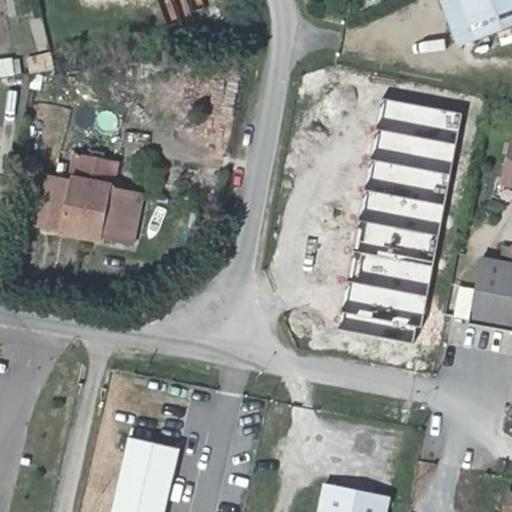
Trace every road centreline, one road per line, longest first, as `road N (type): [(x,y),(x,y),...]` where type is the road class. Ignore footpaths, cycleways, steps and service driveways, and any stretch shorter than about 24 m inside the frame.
road 1 (unclassified): [(281,0),(282,63),(221,348)]
road 2 (residential): [(221,348),(482,399)]
road 3 (residential): [(0,308),(221,348)]
